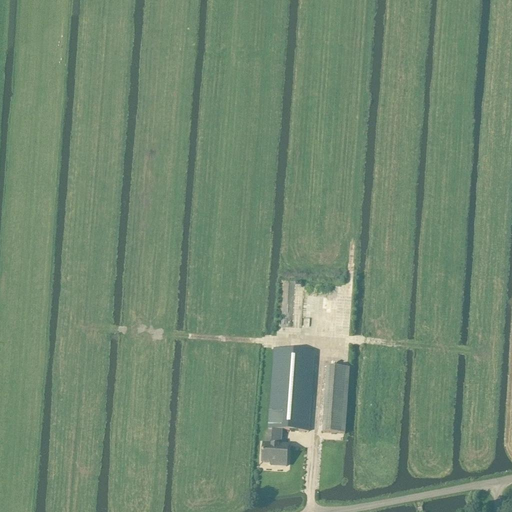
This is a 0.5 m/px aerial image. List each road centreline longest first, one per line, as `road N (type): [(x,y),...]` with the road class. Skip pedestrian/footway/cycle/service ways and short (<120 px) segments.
road 1 (track): [(76,326),(483,349)]
road 2 (track): [(337,338),(365,0)]
road 3 (unclassified): [(318,511),(499,481)]
